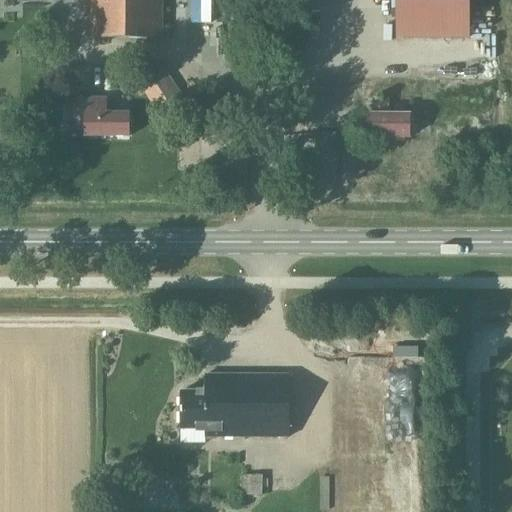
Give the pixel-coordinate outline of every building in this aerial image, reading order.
[(89,0),(89,38),(160,38),(160,0),(89,0)] [(397,0),(397,38),(468,38),(468,0),(397,0)] [(163,67),(138,84),(162,120),(187,104),(163,67)] [(105,113),(105,98),(66,98),(66,121),(84,121),(84,136),(128,137),(128,113),(105,113)] [(409,138),(409,115),(386,114),(386,98),(373,98),(373,114),(365,114),(365,138),(409,138)] [(288,437),(288,375),(204,375),(204,391),(180,391),(180,429),(204,429),(204,437),(288,437)]
